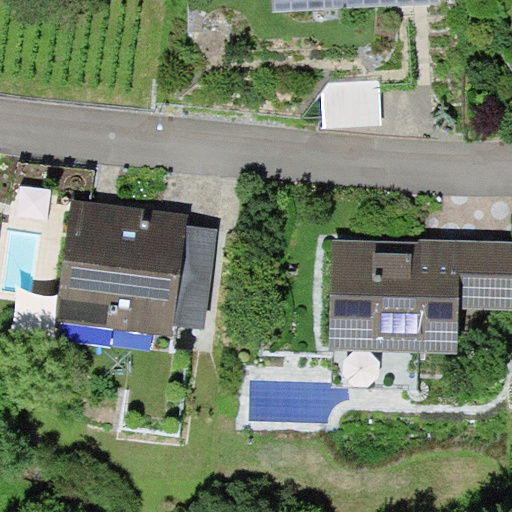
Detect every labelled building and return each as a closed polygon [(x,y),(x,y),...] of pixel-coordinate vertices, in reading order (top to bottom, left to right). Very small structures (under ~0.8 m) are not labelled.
[(439,0),(272,0),(273,11),(439,2),(439,0)] [(384,125),(379,79),(328,82),(322,93),(324,128),(384,125)] [(187,213),(71,199),(57,321),(172,334),(173,324),(186,223),(187,213)] [(217,227),(186,223),(173,324),(204,328),(217,227)] [(511,241),(332,240),(330,350),(457,352),(458,307),(511,309),(511,241)]
